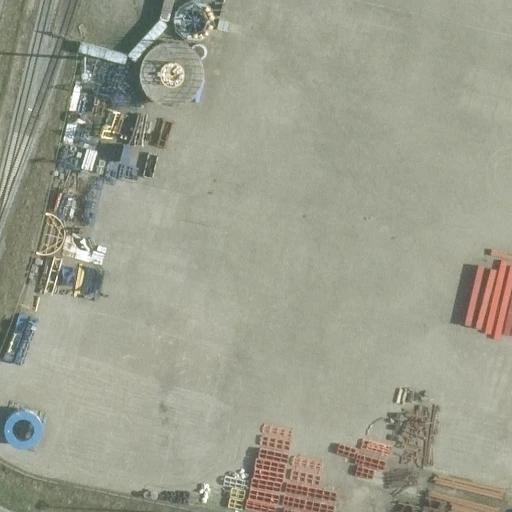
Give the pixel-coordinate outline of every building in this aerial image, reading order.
[(316,34),(298,31),(292,65),(293,66),(291,77),(304,79),(309,49),(328,52),(329,40),(333,41),(338,11),(336,11),(333,25),(331,36),(316,33),(316,34)] [(131,53),(131,45),(84,45),(84,53),(131,53)] [(74,110),(94,115),(106,70),(85,65),(74,110)] [(82,432),(83,452),(102,451),(101,431),(82,432)] [(511,511),(511,487),(498,511),(511,511)] [(466,497),(462,511),(477,511),(481,500),(466,497)]
